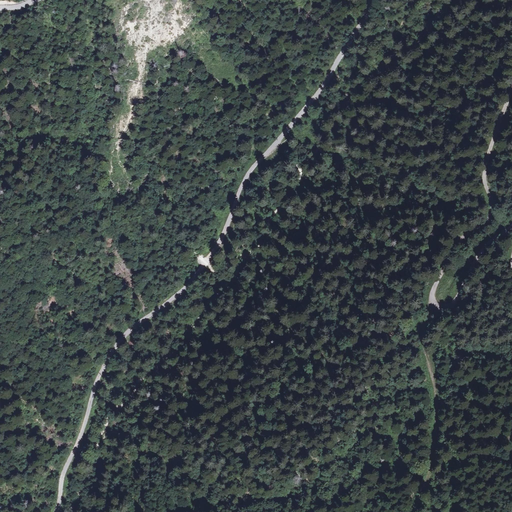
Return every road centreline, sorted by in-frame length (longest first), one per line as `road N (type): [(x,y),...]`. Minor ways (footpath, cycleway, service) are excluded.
road 1 (track): [(54,511),(101,372),(135,326),(212,256),(241,181),(321,87),(370,0)]
road 2 (track): [(511,80),(489,148),(487,219),(451,253),(433,295),(438,305),(455,301),(485,244),(511,220)]
road 3 (track): [(184,511),(315,491),(359,439),(422,332)]
road 4 (track): [(438,305),(422,332),(436,401),(414,511)]
